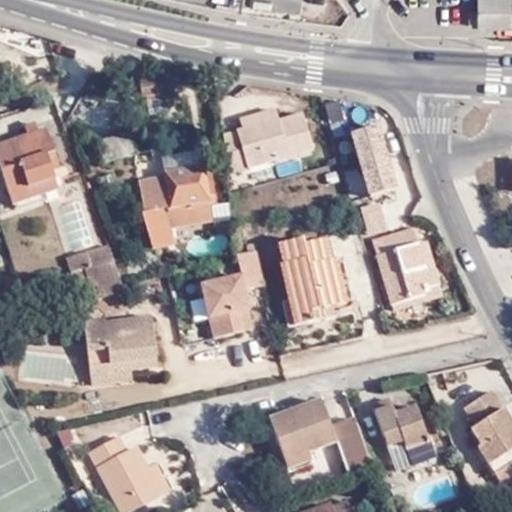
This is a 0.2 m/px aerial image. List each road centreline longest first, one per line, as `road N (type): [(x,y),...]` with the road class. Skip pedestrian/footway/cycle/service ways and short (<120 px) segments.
road 1 (secondary): [(33,0),(193,53),(422,80)]
road 2 (unknown): [(511,343),(270,389),(224,406),(216,425),(230,491)]
road 3 (secondary): [(382,51),(52,0)]
road 4 (tertiary): [(422,80),(426,136),(511,324)]
road 5 (secondary): [(511,65),(382,51)]
